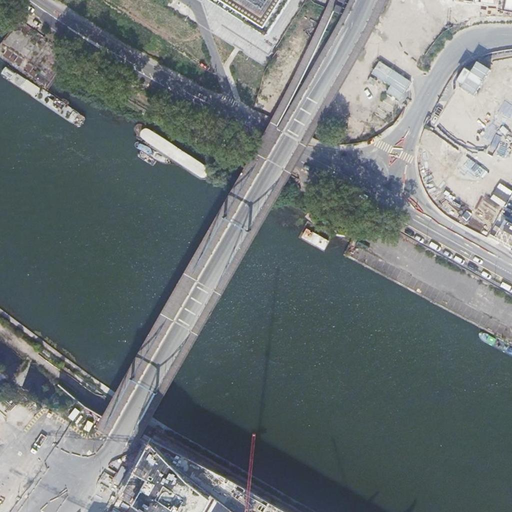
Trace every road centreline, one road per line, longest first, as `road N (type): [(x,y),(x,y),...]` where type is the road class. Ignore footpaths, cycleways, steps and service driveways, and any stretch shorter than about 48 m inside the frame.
road 1 (primary): [(511,268),(238,121)]
road 2 (primary): [(238,121),(114,57),(30,0)]
road 3 (residential): [(238,121),(196,8),(183,0)]
